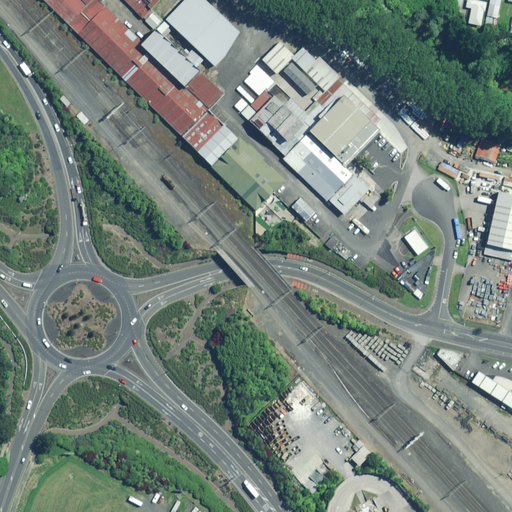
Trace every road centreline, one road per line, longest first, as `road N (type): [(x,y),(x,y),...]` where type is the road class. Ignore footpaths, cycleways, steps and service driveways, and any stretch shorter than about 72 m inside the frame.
road 1 (trunk): [(0,42),(52,116),(97,273)]
road 2 (trunk): [(54,280),(67,238),(65,206),(44,127),(0,42)]
road 3 (secondary): [(437,327),(393,316),(299,269),(228,268)]
road 4 (trunk): [(129,326),(159,377),(229,444),(253,483)]
road 5 (trunk): [(253,483),(144,390),(97,364)]
road 6 (unclassified): [(437,327),(452,244),(433,196)]
